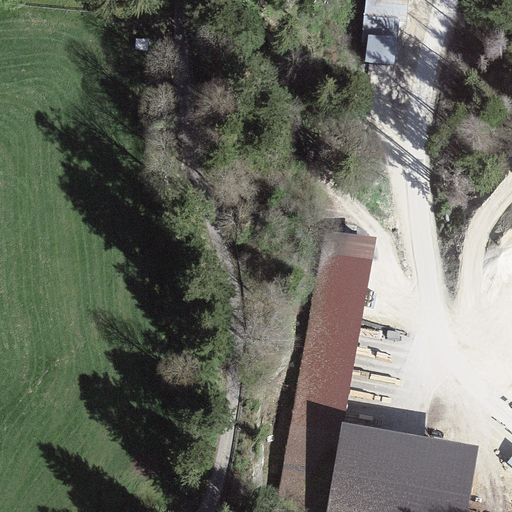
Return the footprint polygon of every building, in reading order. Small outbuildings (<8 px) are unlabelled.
[(408,0),(370,0),(365,49),(375,50),(373,68),(392,70),(397,25),(405,26),(408,0)] [(354,148),(358,173),(372,171),(369,145),(354,148)] [(374,246),(332,239),(318,321),(360,328),(374,246)] [(330,511),(361,335),(317,327),(285,511),(330,511)] [(347,453),(337,511),(467,511),(474,475),(347,453)]
